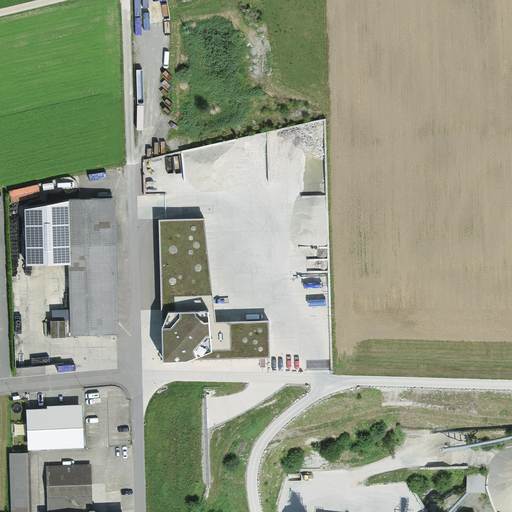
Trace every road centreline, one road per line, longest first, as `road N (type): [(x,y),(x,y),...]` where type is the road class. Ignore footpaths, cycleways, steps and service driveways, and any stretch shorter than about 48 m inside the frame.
road 1 (residential): [(125,0),(136,375)]
road 2 (track): [(136,375),(511,383)]
road 3 (track): [(331,380),(274,425),(256,451),(257,511)]
road 4 (track): [(287,511),(305,482),(413,455)]
road 5 (unknown): [(92,376),(85,353),(40,326),(38,265)]
road 6 (residential): [(136,375),(0,385)]
road 7 (residential): [(141,511),(136,375)]
